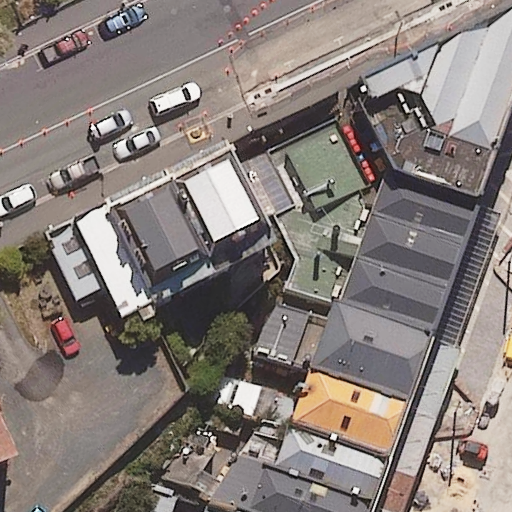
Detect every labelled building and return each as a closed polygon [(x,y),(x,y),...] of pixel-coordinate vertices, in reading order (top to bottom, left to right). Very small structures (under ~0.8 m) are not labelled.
[(500,158),(511,125),(511,15),(354,84),(364,109),(500,158)] [(245,137),(86,215),(138,321),(297,244),(245,137)] [(478,207),(400,175),(353,304),(362,308),(430,341),(478,207)] [(407,407),(430,341),(362,308),(339,371),(407,407)] [(388,463),(407,407),(339,371),(326,367),(306,422),(313,424),(388,463)] [(0,472),(40,453),(0,372),(0,472)] [(373,501),(388,463),(313,424),(298,467),(373,501)] [(368,511),(373,501),(298,467),(283,461),(264,511),(368,511)] [(176,511),(185,498),(156,480),(136,511),(123,503),(116,511),(176,511)] [(250,511),(221,501),(217,511),(250,511)]
